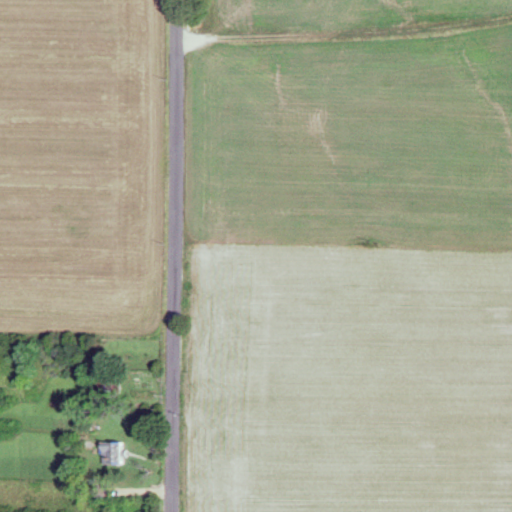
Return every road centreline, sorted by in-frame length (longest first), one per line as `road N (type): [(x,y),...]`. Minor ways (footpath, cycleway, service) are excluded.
road 1 (residential): [(172,511),(177,0)]
road 2 (residential): [(177,37),(511,20)]
